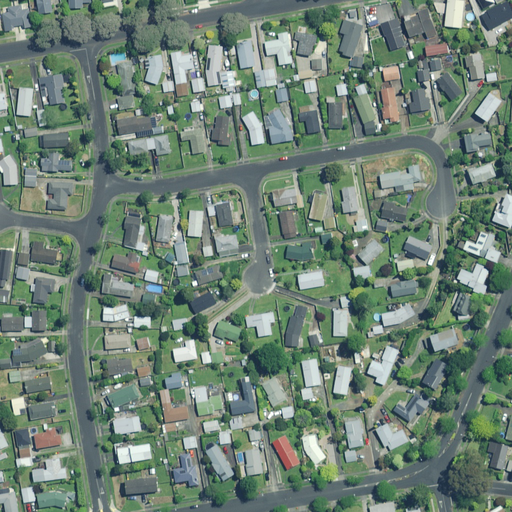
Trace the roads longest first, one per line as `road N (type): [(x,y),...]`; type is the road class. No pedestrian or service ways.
road 1 (residential): [(100,511),(76,336),(93,230)]
road 2 (residential): [(247,171),(414,141),(439,157),(440,201)]
road 3 (residential): [(209,511),(380,483),(434,460)]
road 4 (residential): [(434,460),(450,442),(511,292)]
road 5 (residential): [(83,38),(266,5)]
road 6 (residential): [(101,181),(162,187),(247,171)]
road 7 (residential): [(101,181),(83,38)]
